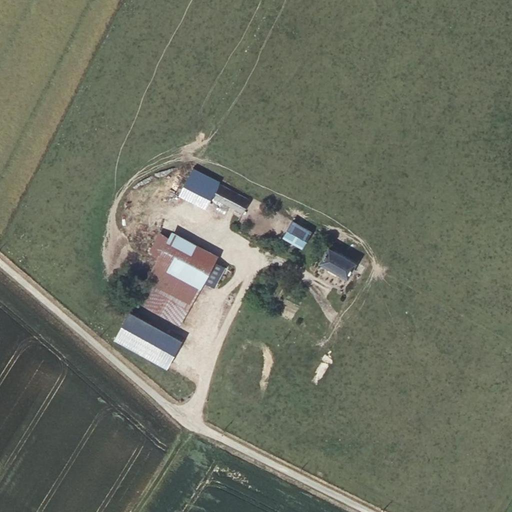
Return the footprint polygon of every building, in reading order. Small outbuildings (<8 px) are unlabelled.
[(192,165),(179,192),(206,205),(220,178),(192,165)] [(251,197),(226,182),(219,194),(244,209),(251,197)] [(314,228),(298,218),(289,234),(304,243),(314,228)] [(218,249),(174,225),(137,292),(182,316),(204,275),(214,256),(218,249)] [(362,259),(336,245),(327,259),(353,275),(362,259)] [(214,281),(224,261),(214,256),(204,275),(214,281)] [(286,292),(280,307),(295,313),(301,298),(286,292)] [(170,360),(185,332),(131,304),(117,332),(170,360)] [(351,325),(338,349),(352,357),(365,333),(351,325)] [(338,349),(325,342),(309,369),(322,376),(338,349)] [(352,357),(338,349),(322,376),(318,384),(332,392),(352,357)]
